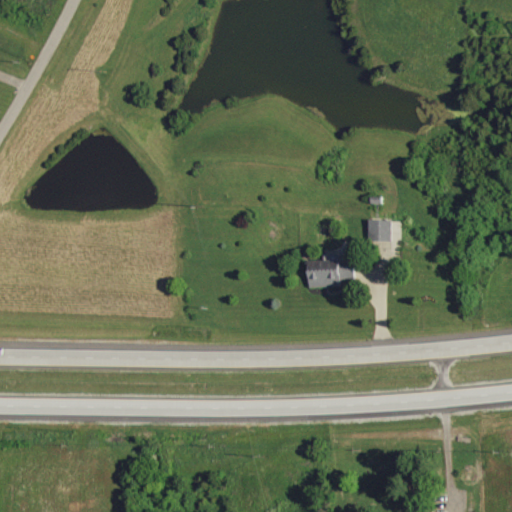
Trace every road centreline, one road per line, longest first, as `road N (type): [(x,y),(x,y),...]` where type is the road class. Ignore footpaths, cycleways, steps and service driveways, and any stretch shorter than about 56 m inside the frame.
road 1 (primary): [(511,344),(385,360),(0,357)]
road 2 (primary): [(0,408),(385,406),(511,394)]
road 3 (residential): [(77,0),(0,135)]
